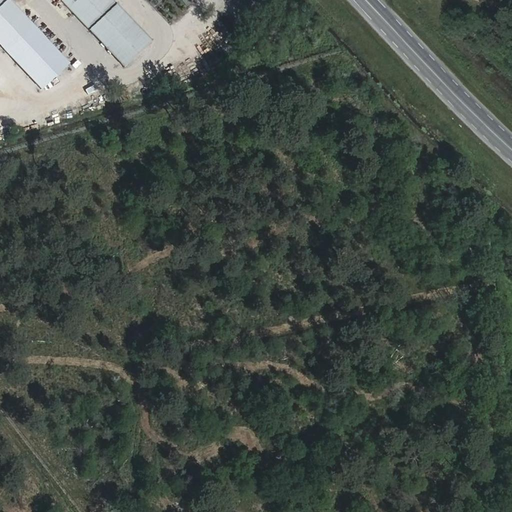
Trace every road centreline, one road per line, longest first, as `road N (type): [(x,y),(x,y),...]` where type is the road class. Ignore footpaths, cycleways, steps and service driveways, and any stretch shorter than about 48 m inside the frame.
road 1 (unknown): [(136,0),(172,47),(156,68),(131,78),(81,48),(24,88)]
road 2 (primary): [(511,148),(365,0)]
